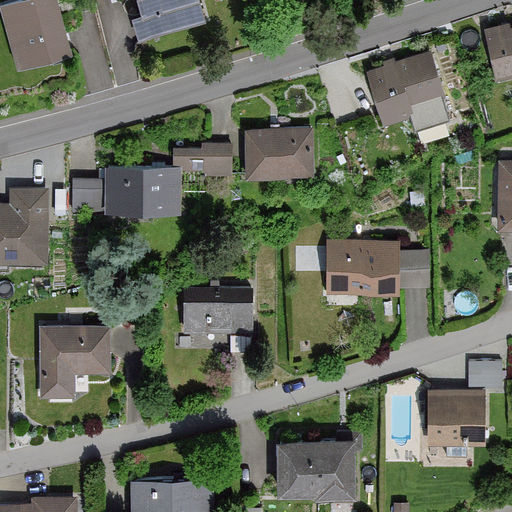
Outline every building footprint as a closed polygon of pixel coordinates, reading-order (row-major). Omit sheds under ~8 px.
[(60,0),(19,0),(3,5),(21,68),(75,52),(60,0)] [(141,0),(146,15),(134,19),(141,42),(207,23),(199,0),(141,0)] [(511,23),(486,29),(499,80),(511,77),(511,23)] [(414,107),(446,97),(432,51),(369,71),(386,125),(416,115),(414,107)] [(247,179),(315,177),(313,127),(245,129),(247,179)] [(203,148),(175,148),(175,167),(205,168),(204,175),(232,176),(233,144),(203,143),(203,148)] [(511,161),(500,162),(501,228),(511,227),(511,161)] [(182,215),(182,168),(107,168),(107,215),(182,215)] [(99,213),(98,179),(75,179),(76,213),(99,213)] [(0,264),(50,265),(50,189),(11,189),(11,205),(0,204),(0,264)] [(68,200),(56,200),(57,220),(69,220),(68,200)] [(404,250),(404,235),(323,237),(325,299),(406,297),(405,287),(426,286),(425,249),(404,250)] [(253,335),(253,299),(184,300),(185,336),(253,335)] [(112,373),(110,325),(41,327),(43,398),(76,397),(76,374),(112,373)] [(498,362),(470,362),(470,387),(499,387),(498,362)] [(486,390),(430,391),(432,447),(487,446),(486,390)] [(340,440),(280,439),(279,493),(317,494),(317,499),(357,499),(358,450),(361,450),(361,433),(340,433),(340,440)] [(210,511),(209,479),(133,481),(133,511),(210,511)] [(34,504),(0,504),(0,511),(78,511),(78,498),(34,499),(34,504)]
